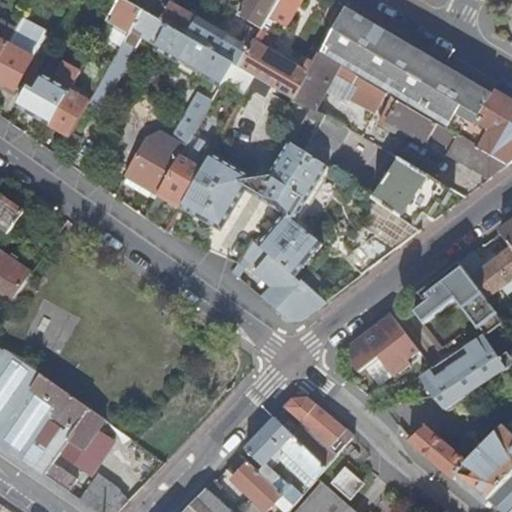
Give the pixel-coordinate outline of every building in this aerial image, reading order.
[(126,39),(143,10),(125,0),(121,0),(114,13),(106,27),(126,39)] [(125,0),(143,10),(169,25),(234,63),(240,66),(249,50),(242,46),(165,0),(125,0)] [(209,0),(202,0),(198,7),(203,11),(209,0)] [(248,0),(238,17),(239,18),(240,17),(261,29),(267,20),(278,0),(248,0)] [(281,0),(278,0),(267,20),(275,24),(284,29),(296,8),(281,0)] [(344,10),(346,5),(337,0),(333,0),(321,22),(334,29),(344,10)] [(141,39),(156,47),(169,25),(143,10),(126,39),(118,54),(90,103),(100,110),(141,39)] [(387,94),(392,98),(447,130),(461,108),(480,118),(493,97),(344,10),(334,29),(321,52),(319,55),(387,94)] [(8,45),(0,60),(0,84),(7,88),(12,81),(21,86),(29,90),(30,89),(29,88),(37,74),(41,67),(32,62),(33,59),(32,59),(48,32),(22,19),(17,29),(8,45)] [(267,20),(261,29),(257,37),(249,50),(240,66),(239,68),(254,77),(295,100),(313,66),(308,63),(305,67),(298,62),(294,68),(259,48),(263,41),(267,43),(270,39),(268,37),(275,24),(267,20)] [(169,25),(156,47),(222,84),(226,78),(234,63),(169,25)] [(97,43),(118,54),(126,39),(106,27),(97,43)] [(249,50),(257,37),(250,33),(242,46),(249,50)] [(313,66),(319,55),(321,52),(315,49),(308,63),(313,66)] [(380,107),(387,94),(319,55),(313,66),(295,100),(316,111),(334,77),(353,87),(350,91),(380,107)] [(234,63),(226,78),(247,90),(254,77),(239,68),(240,66),(234,63)] [(18,109),(48,127),(69,92),(72,87),(80,73),(64,64),(53,83),(43,77),(34,91),(30,89),(29,90),(18,109)] [(37,74),(29,88),(30,89),(34,91),(43,77),(37,74)] [(21,86),(12,81),(7,88),(6,90),(15,96),(17,93),(21,86)] [(155,201),(158,196),(179,158),(192,137),(218,91),(211,86),(205,97),(198,94),(172,139),(159,132),(146,138),(124,176),(132,181),(152,193),(149,198),(155,201)] [(72,87),(69,92),(84,100),(87,95),(72,87)] [(369,129),(380,107),(350,91),(336,114),(369,129)] [(64,135),(69,139),(90,103),(84,100),(69,92),(48,127),(64,135)] [(479,148),(509,166),(511,163),(511,101),(495,92),(493,97),(480,118),(476,124),(478,125),(487,130),(488,134),(479,148)] [(447,156),(490,180),(509,166),(479,148),(466,141),(447,130),(392,98),(388,106),(389,107),(378,125),(398,136),(402,130),(426,144),(430,138),(450,150),(447,156)] [(305,152),(327,167),(327,168),(349,131),(325,117),(305,152)] [(179,158),(201,170),(210,154),(213,149),(192,137),(179,158)] [(201,170),(179,209),(197,219),(221,233),(245,193),(272,209),(305,152),(290,143),(271,175),(252,177),(210,154),(201,170)] [(269,256),(295,279),(321,246),(316,242),(321,235),(313,229),(307,234),(295,223),(327,167),(305,152),(272,209),(284,216),(259,247),(269,256)] [(166,201),(179,209),(201,170),(179,158),(158,196),(166,201)] [(373,198),(416,227),(424,213),(430,217),(438,204),(443,207),(452,192),(399,160),(373,198)] [(25,213),(0,196),(0,226),(11,234),(25,213)] [(511,224),(501,232),(511,247),(511,224)] [(11,234),(0,226),(0,237),(6,242),(11,234)] [(250,262),(259,269),(269,256),(259,247),(253,242),(244,258),(250,262)] [(475,252),(461,262),(473,278),(488,299),(511,280),(511,248),(498,259),(487,268),(483,263),(475,252)] [(0,297),(10,305),(32,274),(0,251),(0,297)] [(494,255),(483,263),(487,268),(498,259),(494,255)] [(300,323),(325,304),(301,283),(298,286),(292,282),(295,279),(269,256),(259,269),(255,273),(272,288),(263,300),(290,323),(300,323)] [(233,275),(239,280),(250,262),(244,258),(239,266),(238,266),(233,275)] [(500,313),(488,299),(473,278),(461,262),(419,293),(427,304),(416,311),(418,313),(426,324),(457,299),(479,329),(481,328),(500,313)] [(353,267),(349,272),(354,276),(358,271),(353,267)] [(506,321),(500,313),(481,328),(487,336),(506,321)] [(394,378),(411,365),(408,361),(419,353),(386,318),(347,347),(346,363),(360,373),(379,358),(394,378)] [(483,335),(421,377),(429,389),(428,389),(433,397),(432,397),(446,412),(511,369),(511,356),(509,353),(501,358),(483,335)] [(98,433),(106,421),(5,351),(0,358),(0,444),(17,456),(70,493),(79,480),(70,474),(75,467),(96,465),(109,446),(98,433)] [(328,468),(345,449),(355,437),(309,398),(293,401),(286,408),(306,425),(295,437),(328,468)] [(285,418),(280,414),(276,419),(281,423),(285,418)] [(311,487),(328,468),(295,437),(281,423),(276,419),(247,449),(265,467),(260,473),(295,506),(304,496),(294,487),(287,484),(269,465),(281,452),(290,460),(287,463),(311,487)] [(409,441),(483,504),(511,476),(511,434),(503,425),(468,462),(426,427),(409,441)] [(345,449),(355,459),(360,454),(351,444),(345,449)] [(242,455),(228,470),(237,478),(251,463),(242,455)] [(254,498),(241,511),(289,511),(295,506),(260,473),(251,463),(237,478),(235,480),(254,498)] [(351,499),(364,485),(346,469),(334,484),(351,499)] [(118,511),(127,504),(119,491),(97,476),(81,500),(97,511),(118,511)] [(511,511),(511,476),(483,504),(489,509),(493,505),(501,511),(511,511)] [(354,511),(322,483),(296,511),(354,511)] [(221,493),(213,486),(209,490),(217,497),(221,493)] [(233,511),(217,497),(209,490),(188,511),(233,511)]
